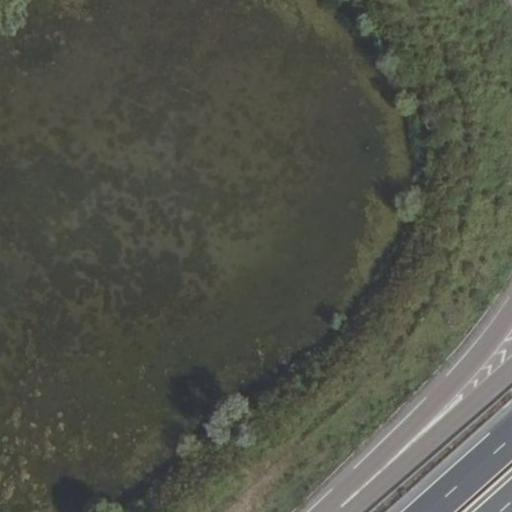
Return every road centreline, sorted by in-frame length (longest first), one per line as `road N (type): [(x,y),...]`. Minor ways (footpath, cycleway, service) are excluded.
road 1 (trunk): [(511,304),(343,504)]
road 2 (trunk): [(511,366),(409,458),(343,504)]
